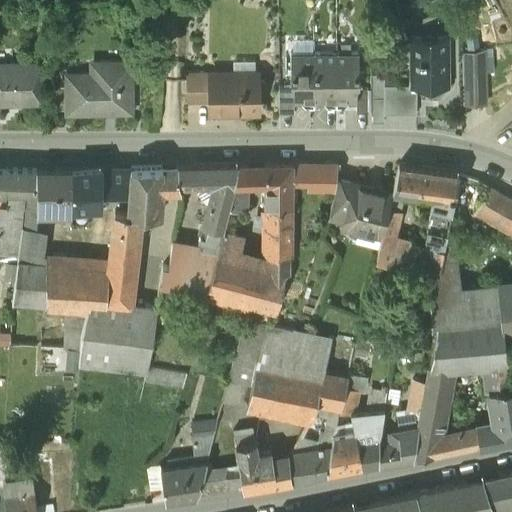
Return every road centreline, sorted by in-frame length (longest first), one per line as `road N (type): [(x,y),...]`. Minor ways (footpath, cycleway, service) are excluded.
road 1 (residential): [(0,153),(402,152),(511,177)]
road 2 (secondary): [(211,511),(511,456)]
